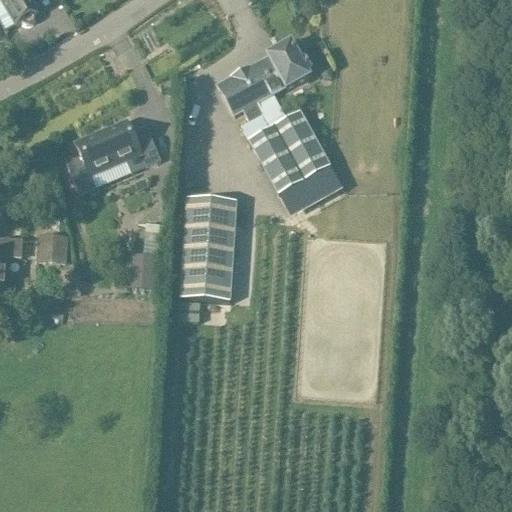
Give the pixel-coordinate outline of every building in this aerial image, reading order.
[(0,0),(0,3),(15,29),(20,26),(25,30),(31,29),(34,24),(33,18),(38,16),(29,0),(0,0)] [(251,151),(302,123),(300,119),(287,126),(272,100),(284,93),(285,94),(309,81),(307,79),(309,75),(304,66),(300,65),(290,48),(288,49),(288,48),(283,48),(279,50),(276,55),(277,56),(267,61),(268,64),(217,92),(234,121),(243,116),(250,127),(262,120),(270,135),(248,147),(251,151)] [(302,123),(251,151),(278,200),(328,172),(302,123)] [(131,139),(126,127),(74,149),(80,161),(65,168),(79,201),(95,194),(90,181),(139,160),(144,173),(160,166),(146,133),(131,139)] [(229,308),(236,207),(214,206),(186,204),(180,305),(209,307),(229,308)] [(64,270),(65,244),(37,242),(36,268),(64,270)] [(21,261),(21,245),(0,243),(0,304),(3,305),(6,261),(21,261)] [(154,295),(156,263),(129,261),(127,293),(154,295)]
